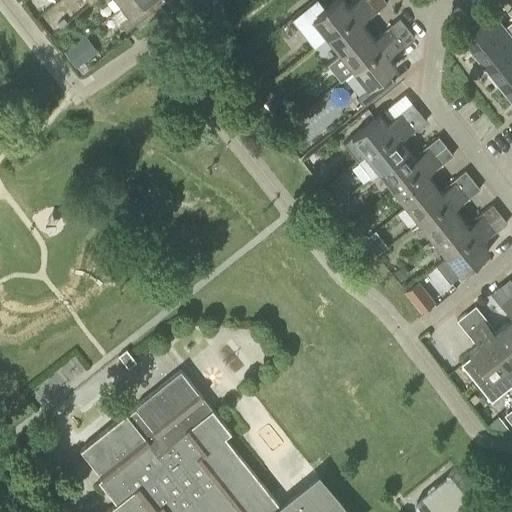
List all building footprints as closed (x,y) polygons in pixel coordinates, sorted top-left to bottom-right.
[(128,0),(120,7),(128,17),(120,23),(126,30),(163,0),(128,0)] [(342,0),(334,0),(324,8),(317,0),(314,0),(291,19),(313,46),(326,36),(370,0),(351,0),(351,1),(352,2),(347,6),(342,0)] [(384,0),(370,0),(326,36),(340,53),(368,31),(360,21),(364,18),(366,19),(387,3),(384,0)] [(505,29),(503,27),(494,15),(503,7),(498,1),(489,8),(490,10),(459,35),(474,54),(505,29)] [(368,31),(340,53),(328,63),(341,79),(353,70),(406,27),(399,17),(378,34),(379,36),(374,39),(368,31)] [(63,18),(57,24),(60,28),(67,22),(63,18)] [(511,20),(503,27),(505,29),(474,54),(489,72),(511,54),(511,38),(508,33),(511,30),(511,20)] [(406,27),(353,70),(367,87),(395,65),(387,55),(392,51),(393,53),(414,36),(406,27)] [(83,39),(66,52),(77,66),(93,53),(83,39)] [(511,54),(489,72),(504,91),(511,84),(511,54)] [(379,114),(351,137),(341,145),(355,162),(365,154),(418,112),(411,103),(390,119),(391,121),(387,124),(379,114)] [(418,112),(365,154),(378,171),(406,149),(399,139),(403,136),(405,138),(425,121),(418,112)] [(413,158),(406,149),(378,171),(392,188),(445,146),(437,136),(416,153),(418,154),(413,158)] [(445,146),(392,188),(405,205),(433,183),(426,173),(430,170),(431,171),(452,155),(445,146)] [(440,191),(433,183),(405,205),(419,222),(472,179),(464,170),(443,186),(445,188),(440,191)] [(472,179),(419,222),(432,239),(460,216),(453,207),(457,204),(458,206),(479,189),(472,179)] [(460,216),(432,239),(446,256),(499,213),(491,204),(470,220),(471,222),(467,225),(460,216)] [(499,213),(446,256),(460,273),(488,251),(480,241),(484,238),(485,239),(506,222),(499,213)] [(404,265),(395,272),(401,279),(409,272),(404,265)] [(511,282),(509,278),(499,286),(511,301),(511,282)] [(407,286),(420,307),(432,300),(419,279),(407,286)] [(511,301),(499,286),(490,293),(507,314),(508,313),(511,317),(503,325),(511,336),(511,301)] [(475,306),(465,313),(508,366),(511,362),(511,336),(503,325),(493,332),(490,327),(491,326),(475,306)] [(508,366),(465,313),(456,320),(473,341),(474,340),(478,344),(468,352),(471,355),(461,363),(480,388),(508,366)] [(128,368),(136,361),(126,349),(118,355),(128,368)] [(136,408),(128,414),(126,412),(80,449),(102,477),(98,481),(115,503),(103,511),(244,511),(269,492),(225,436),(230,432),(191,383),(181,369),(135,405),(136,408)] [(346,511),(318,476),(280,506),(278,504),(279,503),(269,492),(244,511),(346,511)]
